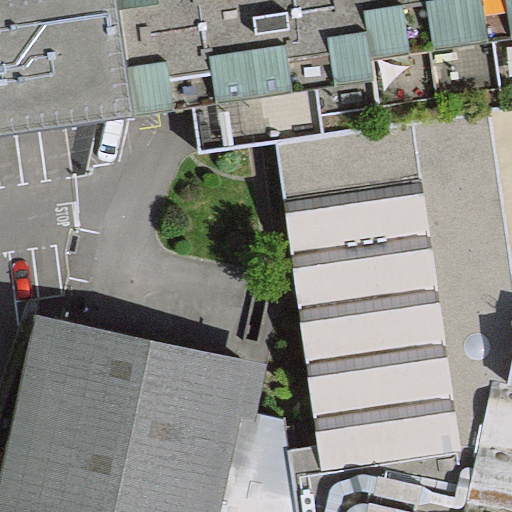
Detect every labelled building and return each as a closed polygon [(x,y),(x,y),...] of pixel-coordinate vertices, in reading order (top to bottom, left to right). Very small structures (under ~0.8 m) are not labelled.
[(0,0),(0,130),(137,110),(121,0),(0,0)] [(373,55),(365,0),(121,0),(137,110),(169,105),(195,102),(376,77),(373,55)] [(511,34),(511,0),(365,0),(373,55),(511,34)] [(511,511),(511,244),(492,112),(279,142),(321,447),(293,450),(300,511),(511,511)] [(36,339),(0,499),(0,511),(209,511),(233,409),(264,415),(274,365),(41,313),(36,339)] [(209,511),(300,511),(293,450),(289,420),(264,415),(233,409),(209,511)]
